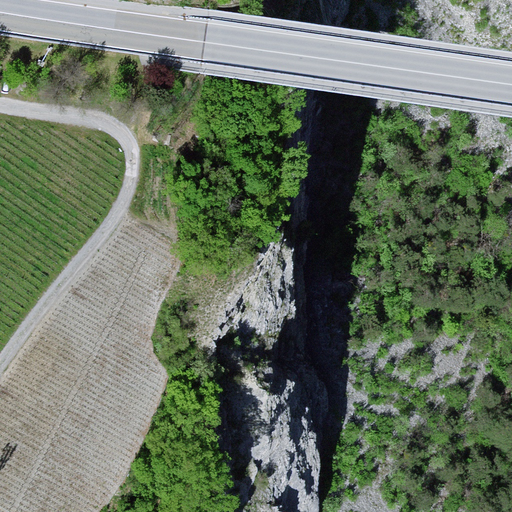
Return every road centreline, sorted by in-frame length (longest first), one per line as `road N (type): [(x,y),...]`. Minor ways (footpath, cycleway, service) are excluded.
road 1 (tertiary): [(0,11),(511,81)]
road 2 (track): [(0,367),(113,218),(130,182),(131,147),(109,126),(0,103)]
